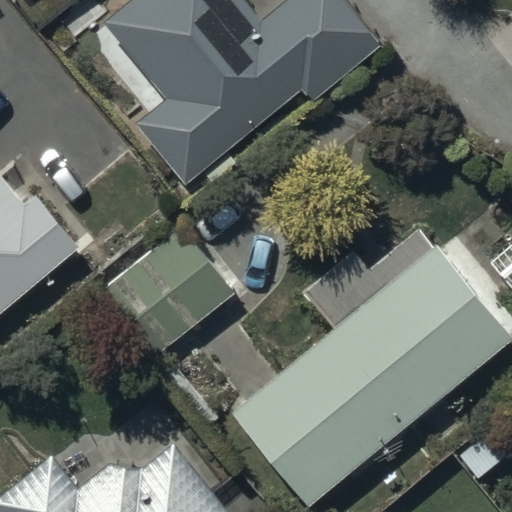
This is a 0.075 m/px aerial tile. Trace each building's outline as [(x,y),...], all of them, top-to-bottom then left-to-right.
[(248,0),(122,0),(103,16),(166,93),(133,120),(183,181),(300,85),(311,98),(380,41),(346,0),(279,0),(261,15),(248,0)] [(0,306),(80,240),(37,189),(25,199),(0,169),(0,306)] [(184,220),(105,283),(158,350),(238,288),(184,220)] [(329,323),(228,406),(305,502),(507,333),(414,221),(365,262),(351,245),(300,287),(329,323)] [(53,442),(0,484),(0,497),(12,511),(237,511),(175,435),(147,457),(111,452),(81,476),(53,442)]
